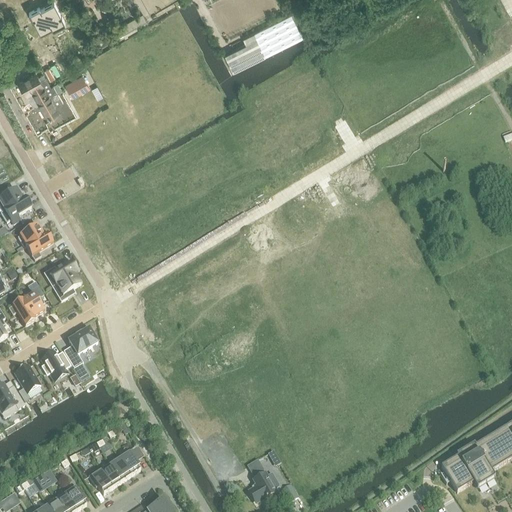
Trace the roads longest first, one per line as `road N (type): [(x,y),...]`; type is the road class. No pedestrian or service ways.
road 1 (residential): [(109,303),(0,118)]
road 2 (residential): [(511,409),(428,468),(427,494)]
road 3 (residential): [(0,369),(109,303)]
